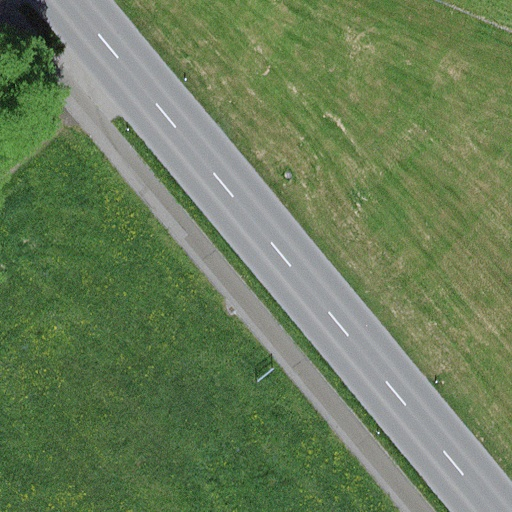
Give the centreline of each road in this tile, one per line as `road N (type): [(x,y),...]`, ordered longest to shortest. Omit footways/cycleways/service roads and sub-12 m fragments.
road 1 (primary): [(494,511),(73,0)]
road 2 (track): [(128,66),(0,181)]
